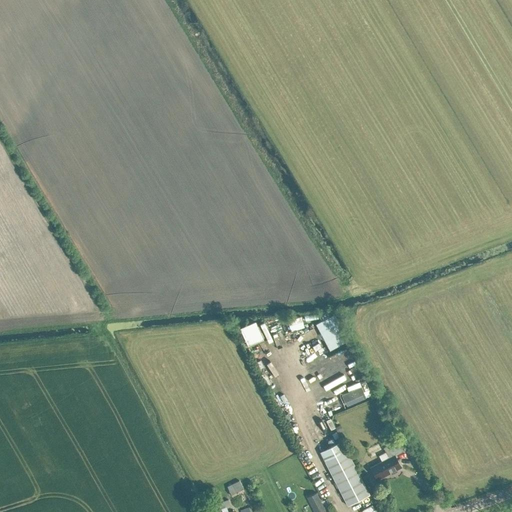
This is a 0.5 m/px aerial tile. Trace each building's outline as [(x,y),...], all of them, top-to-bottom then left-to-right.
[(303,314),(290,317),(294,329),(306,325),(303,314)] [(315,324),(329,350),(348,340),(334,314),(315,324)] [(243,326),(251,343),(266,336),(258,319),(243,326)] [(301,347),(317,339),(314,334),(299,342),(301,347)] [(362,381),(349,386),(351,389),(343,392),(345,400),(366,392),(362,381)] [(388,457),(369,466),(377,480),(391,473),(391,474),(397,471),(396,469),(402,466),(395,455),(404,450),(399,439),(383,447),(388,457)] [(320,451),(348,505),(370,494),(342,441),(320,451)] [(232,496),(245,490),(240,479),(227,486),(232,496)] [(315,511),(320,511),(326,510),(317,492),(307,496),(315,511)]
